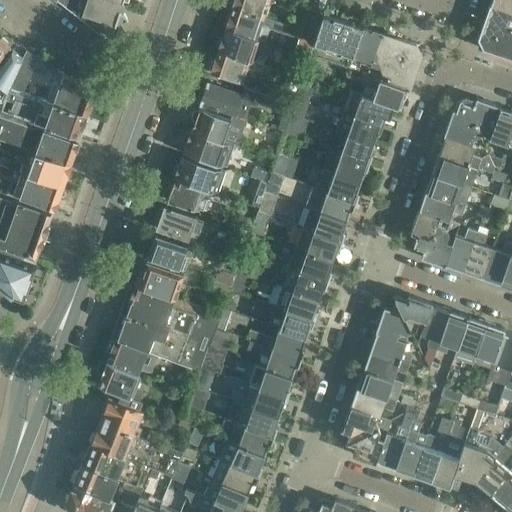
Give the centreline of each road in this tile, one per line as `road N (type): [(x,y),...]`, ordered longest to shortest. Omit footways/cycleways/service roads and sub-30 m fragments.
road 1 (secondary): [(49,381),(151,94)]
road 2 (secondary): [(138,91),(65,298),(25,365)]
road 3 (residential): [(308,467),(376,263)]
road 4 (residential): [(376,263),(440,61)]
road 5 (residential): [(138,91),(11,0)]
road 6 (residential): [(444,511),(308,467)]
road 7 (residential): [(511,308),(376,263)]
road 8 (secondary): [(0,508),(49,381)]
